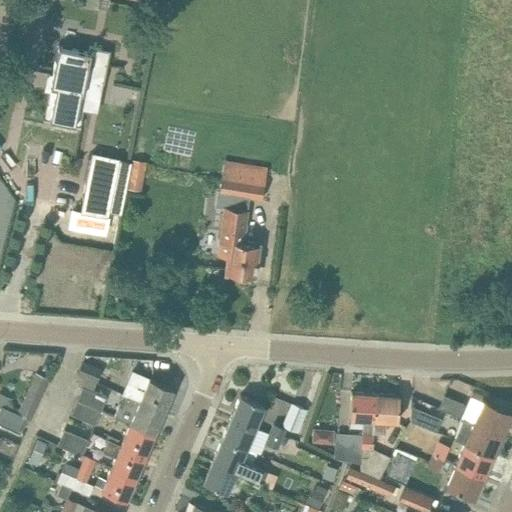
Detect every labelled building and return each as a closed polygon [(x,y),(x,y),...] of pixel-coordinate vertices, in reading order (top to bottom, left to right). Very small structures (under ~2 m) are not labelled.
[(54,92),(49,119),(74,124),(81,92),(83,92),(86,78),(103,81),(109,52),(89,48),(88,53),(57,47),(49,91),(54,92)] [(94,141),(92,152),(88,172),(116,178),(123,146),(94,141)] [(146,161),(132,159),(127,187),(141,190),(146,161)] [(225,160),(222,177),(264,183),(267,167),(225,160)] [(264,183),(222,177),(219,193),(262,199),(264,183)] [(250,275),(254,276),(258,243),(245,241),(249,208),(225,205),(220,239),(230,240),(226,272),(240,274),(239,276),(249,278),(250,275)] [(108,216),(80,210),(70,208),(67,224),(104,232),(108,216)] [(55,269),(52,306),(100,310),(103,273),(55,269)] [(76,373),(86,377),(96,381),(102,368),(82,360),(76,373)] [(17,413),(28,417),(30,419),(47,382),(48,379),(36,373),(17,413)] [(127,383),(123,393),(163,411),(168,400),(173,389),(173,388),(149,378),(144,390),(127,383)] [(82,386),(76,400),(101,411),(107,397),(82,386)] [(0,392),(0,404),(8,408),(13,397),(1,391),(0,392)] [(349,460),(360,463),(362,446),(372,447),(372,432),(374,392),(351,391),(350,418),(364,418),(363,426),(362,434),(335,432),(334,457),(349,460)] [(374,392),(372,432),(386,433),(387,419),(397,419),(399,394),(374,392)] [(113,415),(130,422),(154,433),(154,432),(154,433),(159,422),(163,411),(123,393),(113,415)] [(240,394),(231,416),(255,426),(264,405),(240,394)] [(466,404),(444,394),(439,407),(461,416),(466,404)] [(101,411),(76,400),(71,413),(95,424),(101,411)] [(473,422),(502,434),(511,412),(483,400),(473,422)] [(291,403),(282,426),(298,432),(307,409),(291,403)] [(427,410),(415,405),(410,417),(422,422),(427,410)] [(28,417),(17,413),(2,406),(0,409),(0,423),(21,433),(28,417)] [(231,416),(221,438),(245,449),(255,426),(231,416)] [(130,422),(120,444),(145,455),(149,444),(150,444),(154,433),(130,422)] [(502,434),(473,422),(464,443),(493,455),(502,434)] [(272,423),(268,433),(290,441),(291,437),(284,434),(286,429),(272,423)] [(313,428),(312,442),(333,443),(334,430),(313,428)] [(89,439),(64,429),(57,444),(82,455),(89,439)] [(290,441),(268,433),(264,442),(278,448),(279,445),(287,448),(290,441)] [(25,464),(35,468),(47,442),(37,438),(25,464)] [(260,486),(261,486),(262,485),(271,489),(277,475),(251,464),(256,453),(245,449),(221,438),(212,459),(262,481),(260,486)] [(115,457),(110,468),(135,478),(136,477),(135,477),(136,477),(140,466),(145,455),(120,444),(107,439),(102,451),(115,457)] [(437,441),(432,454),(444,459),(448,450),(449,446),(437,441)] [(493,455),(464,443),(459,455),(455,465),(484,476),(493,455)] [(362,446),(360,463),(360,470),(379,478),(386,466),(390,456),(373,448),(372,447),(362,446)] [(385,474),(405,483),(417,459),(397,449),(385,474)] [(95,460),(86,454),(76,477),(85,481),(95,460)] [(444,459),(432,454),(426,467),(438,472),(439,471),(444,459)] [(262,481),(212,459),(203,481),(227,492),(227,491),(237,495),(242,483),(260,491),(261,486),(260,486),(262,481)] [(337,468),(327,464),(322,476),(333,481),(337,468)] [(474,497),(484,476),(455,465),(450,475),(446,485),(474,497)] [(395,485),(379,478),(360,470),(350,466),(345,477),(390,496),(395,485)] [(131,488),(135,478),(110,468),(106,479),(99,475),(95,485),(102,488),(101,489),(126,499),(131,488)] [(75,477),(61,471),(57,481),(61,482),(71,487),(74,488),(78,478),(75,477)] [(342,480),(339,488),(353,494),(356,485),(342,480)] [(56,492),(66,497),(71,487),(61,482),(56,492)] [(313,487),(306,502),(319,507),(328,489),(317,484),(315,488),(313,487)] [(431,496),(404,485),(399,497),(426,509),(431,496)] [(349,494),(338,489),(331,508),(342,511),(349,494)] [(67,497),(60,511),(104,511),(94,508),(93,509),(67,497)] [(219,511),(194,501),(189,511),(219,511)]
